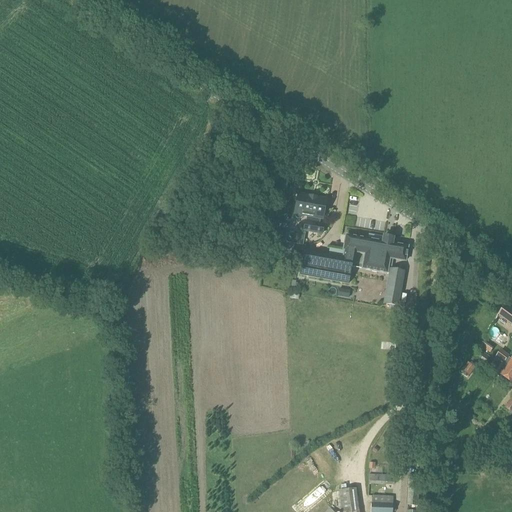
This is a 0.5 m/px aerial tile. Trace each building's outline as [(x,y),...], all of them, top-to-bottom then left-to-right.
[(309,217),(313,197),(298,194),(294,214),(307,216),(309,217)] [(309,217),(307,216),(305,222),(303,231),(322,234),(323,225),(319,225),(320,219),(322,219),(326,200),(313,197),(309,217)] [(355,209),(356,199),(349,198),(348,208),(355,209)] [(363,221),(374,223),(375,217),(364,215),(363,221)] [(278,231),(280,222),(270,221),(267,239),(268,239),(281,242),(287,243),(287,242),(285,242),(287,233),(278,231)] [(303,251),(299,275),(348,284),(354,252),(365,254),(362,269),(370,270),(389,274),(391,270),(393,259),(405,262),(408,247),(392,244),(393,239),(369,234),(368,239),(346,235),(343,250),(329,248),(328,255),(303,251)] [(397,307),(403,272),(391,270),(389,274),(384,304),(397,307)] [(462,281),(458,277),(451,285),(456,289),(461,282),(462,281)] [(446,298),(436,297),(436,305),(446,305),(446,298)] [(511,324),(511,309),(506,305),(499,315),(511,324)] [(511,370),(506,366),(496,358),(490,367),(490,369),(496,373),(498,373),(499,372),(501,373),(500,374),(511,382),(511,370)] [(467,379),(470,376),(476,368),(467,362),(459,373),(467,379)] [(358,417),(349,417),(349,425),(358,424),(358,417)] [(369,475),(368,484),(393,485),(393,476),(369,475)] [(418,506),(419,476),(408,475),(406,506),(418,506)] [(357,511),(354,489),(340,491),(343,511),(357,511)] [(392,511),(393,504),(391,504),(392,497),(372,496),(371,503),(370,503),(370,511),(392,511)]
